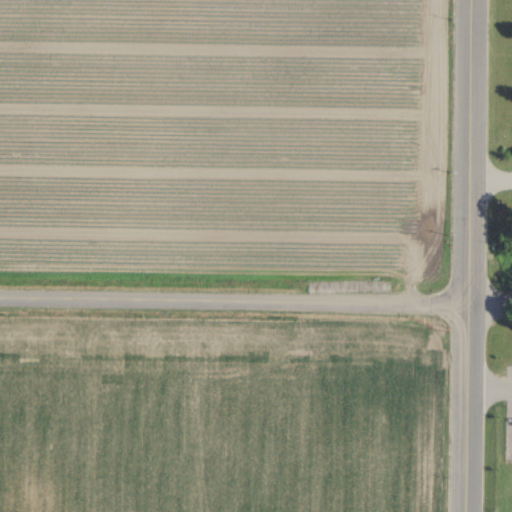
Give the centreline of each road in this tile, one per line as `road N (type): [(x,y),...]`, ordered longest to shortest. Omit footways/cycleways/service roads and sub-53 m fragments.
road 1 (residential): [(471,0),(464,511)]
road 2 (residential): [(0,295),(467,304)]
